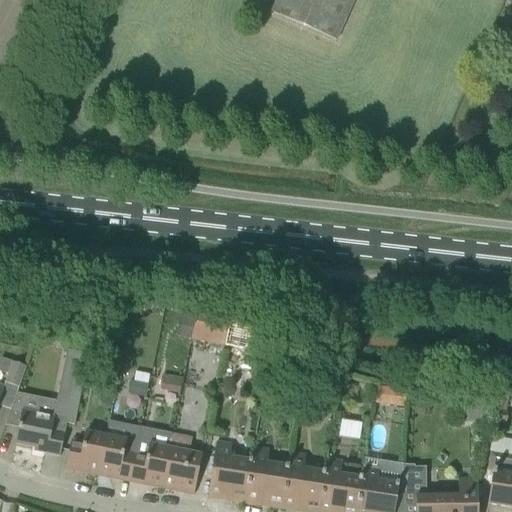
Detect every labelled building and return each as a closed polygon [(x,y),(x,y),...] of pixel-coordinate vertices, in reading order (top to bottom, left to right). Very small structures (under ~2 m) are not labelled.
[(277,0),(272,13),(335,40),(352,0),(277,0)] [(191,340),(223,347),(231,311),(198,307),(195,319),(191,340)] [(259,317),(231,311),(223,347),(222,351),(252,357),(254,346),(259,317)] [(179,316),(175,337),(191,340),(195,319),(179,316)] [(254,346),(252,357),(265,360),(267,348),(254,346)] [(14,445),(33,448),(33,452),(59,457),(66,424),(74,426),(87,360),(65,356),(51,422),(20,416),(14,445)] [(7,375),(5,381),(19,385),(24,372),(25,368),(11,363),(9,369),(7,375)] [(84,382),(97,385),(99,372),(86,369),(84,382)] [(162,376),(159,390),(178,393),(180,379),(162,376)] [(318,408),(334,411),(340,380),(324,377),(318,408)] [(138,383),(135,396),(144,397),(146,385),(138,383)] [(404,408),(407,390),(394,389),(394,387),(377,385),(375,404),(404,408)] [(193,433),(200,400),(183,396),(176,429),(193,433)] [(494,405),(494,409),(501,411),(502,407),(503,401),(495,399),(494,405)] [(340,420),(338,435),(357,438),(360,423),(340,420)] [(129,483),(161,490),(172,435),(140,428),(137,443),(129,483)] [(65,470),(97,477),(105,436),(85,432),(82,443),(71,440),(65,470)] [(172,435),(161,490),(193,496),(201,456),(189,453),(192,438),(172,435)] [(97,477),(129,483),(137,443),(126,441),(126,440),(105,436),(97,477)] [(207,499),(244,505),(251,460),(250,460),(229,457),(231,445),(215,443),(207,499)] [(244,505),(280,510),(287,466),(266,463),(268,451),(252,448),(250,460),(251,460),(244,505)] [(280,510),(291,511),(317,511),(324,472),(303,469),(305,457),(289,454),(287,466),(280,510)] [(511,456),(495,454),(487,505),(511,509),(511,456)] [(317,511),(355,511),(361,478),(340,474),(342,462),(326,460),(324,472),(317,511)] [(405,491),(408,472),(402,471),(403,465),(380,461),(379,468),(363,466),(361,478),(355,511),(393,511),(394,508),(397,490),(405,491)] [(414,497),(414,511),(476,511),(476,479),(457,480),(457,497),(414,497)]
